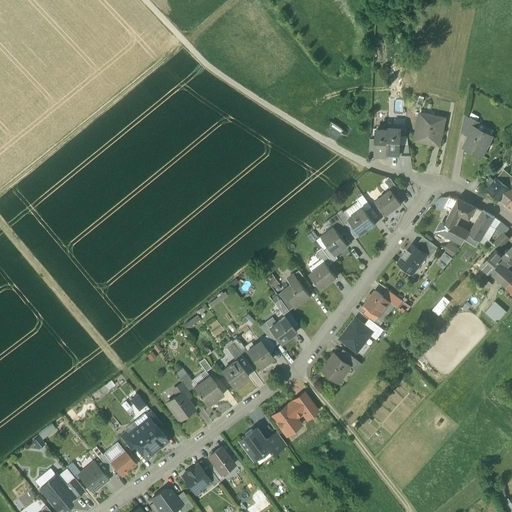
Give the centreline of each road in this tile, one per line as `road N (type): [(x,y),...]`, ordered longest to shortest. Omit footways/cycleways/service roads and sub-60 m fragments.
road 1 (residential): [(107,511),(295,368),(437,184)]
road 2 (track): [(437,184),(371,167),(310,134),(205,65),(144,0)]
road 3 (track): [(0,220),(163,419)]
road 4 (track): [(0,195),(184,44)]
road 5 (track): [(295,368),(410,511)]
